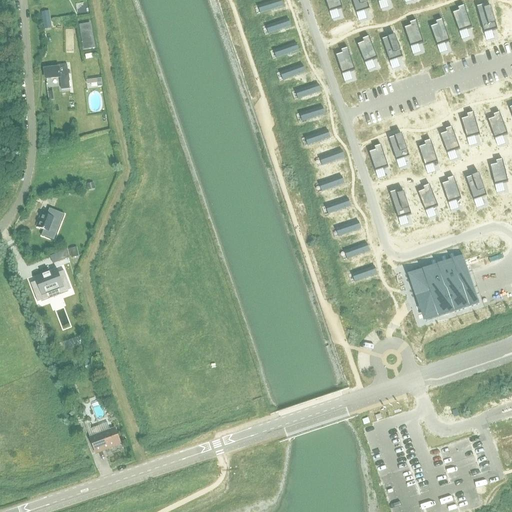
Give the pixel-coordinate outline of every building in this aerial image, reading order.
[(280,0),(278,0),(258,6),(260,6),(262,13),(260,13),(260,14),(283,7),(280,0)] [(325,0),(329,12),(330,12),(329,11),(334,9),(335,11),(337,10),(342,8),(339,0),(325,0)] [(351,0),(356,14),(357,14),(356,12),(362,11),(362,12),(364,11),(369,10),(366,0),(351,0)] [(483,5),(476,7),(484,33),(485,33),(484,32),(489,30),(490,32),(492,31),(497,30),(492,10),(489,11),(488,7),(484,9),(483,5)] [(458,11),(452,14),(459,33),(460,32),(459,31),(464,29),(465,31),(467,30),(472,28),(466,13),(464,14),(463,11),(465,10),(464,6),(457,8),(458,11)] [(45,30),(51,28),(48,12),(42,13),(45,30)] [(288,19),(265,26),(266,27),(268,26),(270,33),(268,33),(268,34),(291,27),(288,19)] [(436,25),(430,27),(437,46),(438,46),(437,45),(442,43),(443,44),(445,44),(450,42),(444,26),(442,27),(441,25),(443,24),(442,19),(435,22),(436,25)] [(410,26),(404,28),(410,48),(411,47),(411,46),(416,44),(416,46),(418,45),(423,43),(418,28),(416,28),(415,26),(417,25),(416,21),(409,23),(410,26)] [(80,30),(84,49),(92,47),(89,28),(80,30)] [(388,37),(381,40),(389,62),(390,62),(390,60),(395,59),(395,60),(397,60),(402,58),(396,39),(394,40),(392,36),(388,37)] [(363,42),(357,45),(365,64),(365,63),(365,62),(370,60),(370,61),(372,61),(377,59),(371,44),(369,44),(368,42),(370,41),(368,37),(362,39),(363,42)] [(296,43),(273,51),(276,50),(278,57),(276,58),(299,51),(296,43)] [(342,53),(335,55),(342,75),(343,75),(342,73),(347,71),(348,73),(350,72),(355,71),(350,55),(348,56),(347,53),(349,52),(347,48),(341,50),(342,53)] [(58,66),(58,68),(44,70),(46,79),(60,78),(61,90),(70,89),(69,82),(70,82),(69,74),(68,74),(67,65),(58,66)] [(302,65),(280,73),(282,72),(285,79),(282,80),(305,72),(302,65)] [(318,84),(295,91),(295,92),(297,91),(300,98),(297,99),(320,92),(318,84)] [(322,107),(299,114),(300,114),(302,114),(304,120),(302,121),(302,122),(325,115),(322,107)] [(467,118),(461,119),(467,139),(467,137),(472,136),(472,137),(474,137),(480,135),(475,119),(473,120),(472,118),(474,117),(473,112),(466,114),(467,118)] [(494,118),(488,120),(495,139),(495,138),(500,136),(500,137),(502,136),(507,135),(502,119),(500,120),(499,118),(501,117),(499,112),(493,115),(494,118)] [(446,133),(440,135),(447,154),(448,154),(447,152),(452,150),(453,152),(455,151),(460,149),(454,134),(452,135),(451,132),(453,131),(452,127),(445,130),(446,133)] [(327,131),(305,138),(305,139),(307,138),(309,145),(307,146),(330,138),(327,131)] [(395,136),(388,139),(396,161),(397,161),(396,160),(401,158),(402,159),(404,159),(409,157),(403,138),(400,139),(399,135),(395,136)] [(425,146),(418,148),(425,167),(425,165),(430,164),(431,165),(433,164),(438,163),(433,147),(431,148),(430,145),(432,145),(430,140),(424,142),(425,146)] [(375,150),(369,152),(375,172),(376,172),(375,170),(380,168),(381,170),(383,169),(388,168),(383,152),(381,153),(380,150),(382,149),(381,145),(374,147),(375,150)] [(341,150),(319,159),(321,158),(324,165),(322,166),(344,158),(341,150)] [(496,164),(490,166),(494,186),(495,186),(495,184),(500,183),(500,184),(502,184),(508,182),(504,167),(502,167),(501,165),(503,164),(502,160),(495,161),(496,164)] [(472,176),(466,178),(474,201),(474,199),(479,197),(479,199),(481,198),(487,196),(480,177),(478,178),(476,175),(472,176)] [(341,176),(319,184),(319,185),(321,184),(323,191),(321,192),(344,184),(341,176)] [(448,182),(441,184),(448,204),(449,203),(448,202),(453,200),(454,202),(456,201),(461,199),(456,184),(454,184),(453,182),(455,181),(453,177),(447,179),(448,182)] [(97,183),(86,185),(87,191),(95,190),(94,188),(98,188),(97,183)] [(424,191),(418,193),(425,212),(426,212),(425,210),(430,208),(431,210),(433,209),(438,207),(432,192),(430,193),(429,190),(431,189),(429,185),(422,188),(424,191)] [(396,191),(390,193),(398,219),(399,219),(398,217),(403,216),(404,217),(406,216),(411,215),(405,196),(403,196),(401,193),(398,194),(396,191)] [(348,199),(325,207),(328,206),(330,213),(328,214),(350,207),(348,199)] [(41,214),(36,227),(44,230),(41,236),(54,241),(64,215),(51,211),(49,217),(41,214)] [(358,222),(335,229),(335,230),(338,229),(340,236),(338,236),(338,237),(360,229),(358,222)] [(366,244),(344,252),(346,251),(349,258),(347,259),(369,251),(366,244)] [(76,248),(70,249),(71,258),(78,257),(76,248)] [(462,254),(406,272),(414,294),(417,297),(425,319),(478,301),(462,254)] [(374,267),(352,274),(352,275),(354,274),(356,281),(354,281),(354,282),(377,274),(374,267)] [(38,282),(30,284),(38,303),(41,302),(41,301),(48,299),(46,295),(59,290),(61,294),(67,292),(71,290),(64,272),(57,274),(56,271),(57,271),(57,270),(34,278),(35,279),(36,278),(38,282)] [(511,287),(511,285),(480,296),(484,306),(511,296),(511,287)] [(91,352),(81,355),(86,366),(95,363),(91,352)] [(75,370),(70,357),(61,361),(66,373),(75,370)] [(106,424),(87,431),(90,438),(93,447),(96,454),(102,452),(121,445),(115,429),(110,431),(109,431),(106,424)]
